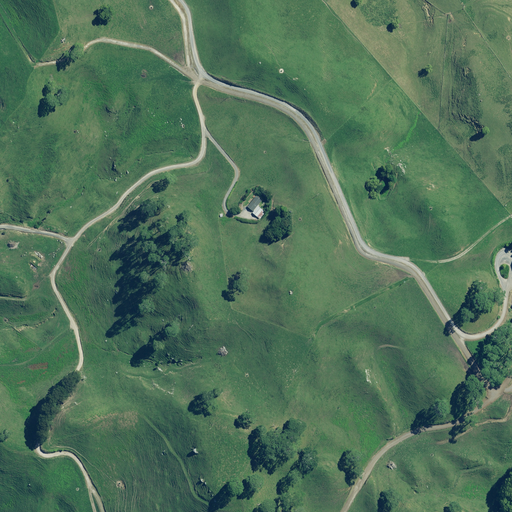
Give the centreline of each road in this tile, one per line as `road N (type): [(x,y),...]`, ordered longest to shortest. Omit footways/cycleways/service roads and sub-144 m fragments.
road 1 (track): [(101,511),(75,457),(40,452),(37,442),(78,363),(70,317),(47,275)]
road 2 (track): [(461,333),(471,363),(490,366),(499,378),(490,397),(378,448),(337,511)]
road 3 (track): [(47,275),(81,225),(130,185),(154,169),(193,160),(201,146),(192,94),(204,75)]
